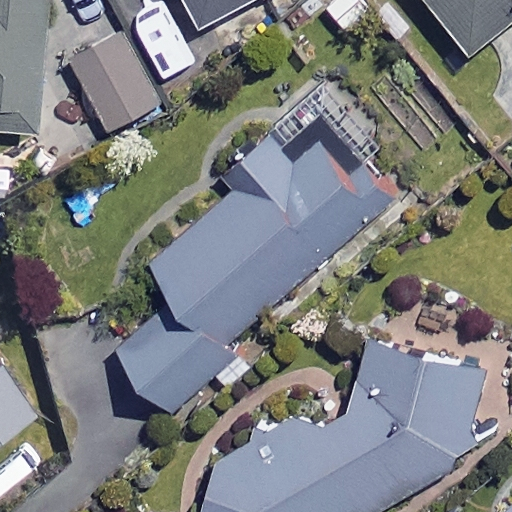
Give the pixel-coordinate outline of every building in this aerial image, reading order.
[(38,0),(0,0),(0,117),(30,120),(38,0)] [(190,0),(198,14),(224,0),(190,0)] [(511,0),(438,0),(468,38),(511,3),(511,0)] [(162,91),(125,18),(72,45),(108,118),(162,91)] [(397,182),(311,82),(224,157),(238,174),(150,250),(180,285),(120,336),(171,395),(235,340),(225,329),(397,182)] [(370,325),(356,390),(321,408),(313,393),(209,448),(217,464),(186,481),(202,511),(341,511),(453,452),(481,349),(370,325)] [(0,376),(0,414),(17,403),(0,376)] [(511,511),(511,494),(498,506),(502,511),(511,511)]
